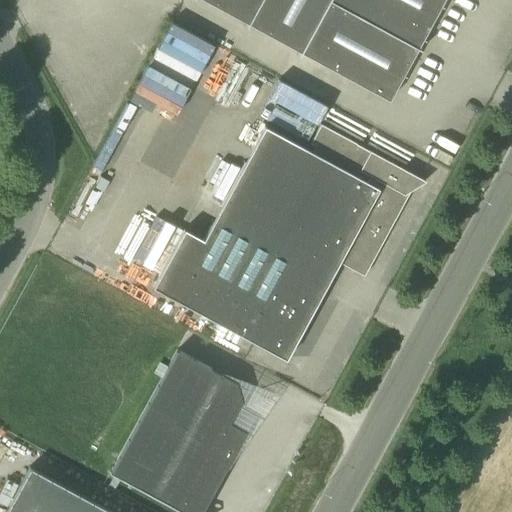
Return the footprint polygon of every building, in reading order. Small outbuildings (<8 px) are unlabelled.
[(248,23),(260,0),(206,0),(247,22),(245,26),(246,26),(248,23)] [(300,51),(327,0),(260,0),(248,23),(300,51)] [(327,0),(300,51),(298,54),(299,55),(301,51),(389,99),(442,0),(327,0)] [(210,42),(165,20),(132,90),(177,112),(210,42)] [(410,190),(425,180),(325,126),(312,151),(264,125),(202,239),(184,228),(152,286),(286,359),(322,291),(313,286),(327,259),(337,264),(338,261),(364,275),(410,190)] [(177,349),(110,472),(182,511),(201,511),(246,430),(230,422),(242,400),(236,381),(177,349)] [(113,511),(29,466),(3,511),(113,511)]
